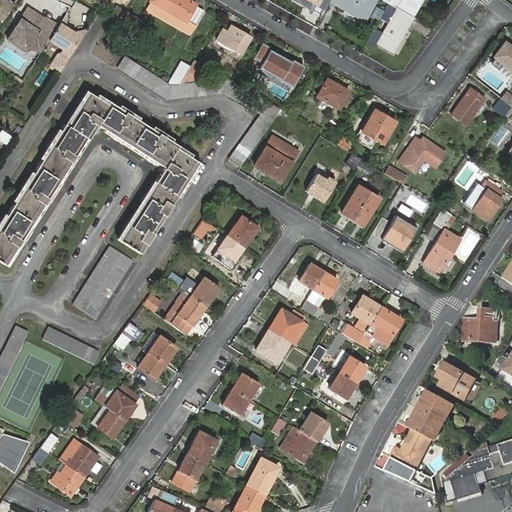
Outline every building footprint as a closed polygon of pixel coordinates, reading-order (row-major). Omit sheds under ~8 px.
[(12,0),(0,0),(0,17),(4,20),(15,2),(12,0)] [(159,5),(150,0),(145,9),(168,22),(172,14),(159,6),(159,5)] [(159,6),(172,14),(180,0),(150,0),(159,5),(159,6)] [(186,0),(180,0),(172,14),(186,22),(187,20),(195,25),(204,11),(195,6),(196,5),(186,0)] [(330,0),(330,1),(337,4),(365,20),(373,6),(376,0),(330,0)] [(382,0),(388,4),(397,9),(411,17),(420,0),(382,0)] [(404,29),(411,17),(397,9),(388,4),(381,17),(389,22),(382,34),(374,29),(368,40),(376,45),(377,43),(391,52),(404,29)] [(110,18),(120,23),(121,21),(126,13),(116,7),(110,18)] [(30,46),(41,53),(43,49),(49,40),(58,26),(47,18),(45,20),(28,9),(21,20),(22,21),(18,27),(17,26),(8,40),(26,52),(30,46)] [(141,20),(126,13),(121,21),(135,29),(141,20)] [(186,22),(172,14),(168,22),(190,35),(195,25),(187,20),(186,22)] [(68,58),(84,34),(78,30),(73,32),(72,33),(69,31),(70,30),(60,24),(58,26),(49,40),(63,50),(61,54),(68,58)] [(226,34),(221,31),(216,40),(240,55),(251,36),(231,25),(228,31),(226,34)] [(118,32),(113,29),(106,42),(118,50),(120,46),(113,42),(118,32)] [(262,43),(253,59),(261,63),(258,69),(291,88),(303,66),(292,60),(291,62),(275,53),(276,51),(262,43)] [(511,47),(506,44),(505,43),(495,57),(511,69),(511,47)] [(142,67),(125,56),(117,69),(166,100),(222,93),(259,114),(227,160),(239,167),(280,111),(269,103),(265,101),(261,98),(226,79),(192,83),(186,83),(170,85),(168,84),(144,68),(142,67)] [(186,83),(192,83),(202,65),(193,60),(190,67),(181,83),(180,84),(186,83)] [(172,78),(181,83),(190,67),(181,62),(172,78)] [(338,109),(347,94),(341,90),(342,88),(327,79),(317,96),(338,109)] [(460,106),(459,104),(451,114),(466,124),(484,99),(470,88),(461,100),(463,102),(460,106)] [(511,96),(506,92),(501,99),(510,106),(511,103),(511,96)] [(64,124),(51,143),(49,142),(46,147),(48,149),(24,186),(22,185),(19,190),(21,191),(0,223),(0,263),(5,266),(86,139),(89,141),(95,131),(99,133),(101,129),(160,167),(158,171),(162,174),(118,241),(139,255),(197,164),(192,160),(194,158),(188,154),(186,157),(176,150),(177,148),(166,140),(168,138),(161,134),(160,136),(132,119),(134,116),(128,112),(126,115),(110,104),(108,107),(98,100),(100,98),(93,94),(92,96),(87,93),(66,126),(64,124)] [(265,101),(269,103),(272,97),(264,93),(261,98),(265,101)] [(279,109),(281,110),(288,114),(289,114),(292,107),(296,102),(297,98),(288,93),(281,105),(279,109)] [(501,99),(500,98),(493,108),(503,116),(510,106),(501,99)] [(303,106),(296,102),(292,107),(289,114),(296,118),(303,106)] [(511,107),(510,106),(503,116),(511,123),(511,107)] [(382,144),(395,122),(389,118),(382,114),(383,112),(375,108),(372,113),(367,122),(362,132),(371,137),(375,140),(382,144)] [(371,137),(362,132),(357,141),(370,148),(375,140),(371,137)] [(341,136),(337,144),(347,150),(352,143),(341,136)] [(284,168),(286,170),(291,162),(284,158),(290,148),(271,137),(265,146),(254,165),(270,175),(277,179),(277,180),(284,168)] [(425,144),(421,141),(415,137),(404,155),(399,161),(415,172),(424,159),(435,167),(445,153),(427,140),(425,144)] [(290,148),(284,158),(291,162),(297,152),(290,148)] [(345,165),(354,170),(357,166),(361,159),(352,154),(345,165)] [(375,168),(361,159),(357,166),(371,175),(375,168)] [(388,166),(384,173),(399,183),(404,176),(388,166)] [(279,181),(286,170),(284,168),(277,180),(279,181)] [(323,202),(335,182),(327,177),(325,180),(316,174),(305,191),(323,202)] [(486,189),(479,198),(472,209),(486,219),(500,199),(497,196),(500,191),(485,180),(481,186),(486,189)] [(366,213),(369,215),(379,199),(358,186),(341,213),(359,224),(366,213)] [(475,195),(479,198),(486,189),(481,186),(475,195)] [(450,198),(441,192),(438,197),(446,203),(450,198)] [(409,194),(405,204),(423,211),(427,201),(409,194)] [(442,228),(450,214),(442,209),(433,222),(442,228)] [(362,226),(369,215),(366,213),(359,224),(362,226)] [(403,251),(416,228),(395,215),(383,235),(381,237),(391,244),(403,251)] [(226,236),(243,247),(257,227),(240,216),(226,236)] [(203,219),(195,230),(201,234),(209,223),(203,219)] [(442,228),(433,222),(431,226),(439,231),(442,228)] [(438,247),(434,244),(422,263),(434,270),(437,266),(439,263),(443,265),(450,254),(459,238),(443,229),(435,242),(439,244),(438,247)] [(226,236),(226,235),(211,256),(231,270),(237,262),(234,260),(243,247),(226,236)] [(110,247),(73,304),(96,319),(133,262),(110,247)] [(511,261),(501,277),(511,284),(511,261)] [(312,289),(323,272),(315,267),(309,263),(309,265),(299,280),(306,285),(312,289)] [(174,266),(167,276),(173,280),(179,272),(177,270),(178,269),(174,266)] [(331,277),(323,272),(312,289),(326,297),(336,281),(337,280),(331,277)] [(204,276),(191,296),(205,306),(213,295),(219,287),(217,286),(204,276)] [(299,296),(306,300),(312,289),(306,285),(299,296)] [(326,297),(312,289),(306,300),(310,303),(314,296),(323,302),(326,297)] [(185,335),(205,306),(191,296),(188,294),(184,292),(164,320),(185,335)] [(293,292),(288,300),(301,308),(306,300),(299,296),(293,292)] [(161,301),(151,294),(143,304),(154,312),(161,301)] [(371,322),(380,307),(370,300),(368,300),(362,296),(360,298),(351,313),(369,324),(371,322)] [(306,300),(301,308),(312,315),(317,307),(310,303),(306,300)] [(317,307),(312,315),(317,318),(322,309),(317,307)] [(400,319),(380,307),(371,322),(369,324),(365,331),(379,340),(385,344),(391,334),(400,319)] [(281,309),(268,329),(289,342),(302,321),(305,316),(293,310),(292,312),(290,314),(287,312),(281,309)] [(464,319),(462,341),(496,343),(498,321),(498,314),(498,311),(480,310),(479,320),(464,319)] [(302,321),(289,342),(295,345),(308,325),(302,321)] [(129,322),(121,333),(122,333),(130,338),(137,328),(129,322)] [(347,323),(341,333),(357,343),(361,337),(363,334),(347,323)] [(43,339),(94,364),(100,351),(49,326),(43,339)] [(15,328),(0,358),(0,387),(27,334),(15,328)] [(137,328),(130,338),(136,343),(143,333),(137,328)] [(289,342),(268,329),(256,350),(262,354),(265,355),(277,362),(289,342)] [(375,346),(379,340),(365,331),(363,334),(361,337),(369,342),(375,346)] [(121,333),(114,343),(122,349),(130,338),(122,333),(121,333)] [(159,336),(148,352),(164,363),(171,353),(170,352),(174,346),(159,336)] [(369,342),(361,337),(357,343),(365,348),(369,342)] [(148,352),(144,349),(143,351),(147,354),(138,367),(137,368),(152,378),(157,371),(158,372),(164,363),(148,352)] [(147,354),(143,351),(134,364),(138,367),(147,354)] [(511,354),(502,370),(511,376),(511,354)] [(311,355),(303,369),(311,374),(319,360),(311,355)] [(339,372),(355,382),(361,373),(360,372),(364,365),(349,356),(339,372)] [(111,366),(117,371),(121,365),(115,361),(111,366)] [(475,382),(448,366),(443,368),(439,374),(441,379),(443,381),(439,386),(464,401),(465,398),(474,384),(475,382)] [(350,392),(355,382),(339,372),(329,388),(344,398),(348,390),(350,392)] [(237,380),(232,389),(248,399),(258,383),(243,373),(238,381),(237,380)] [(95,382),(90,378),(85,384),(90,388),(95,382)] [(282,378),(277,385),(291,395),(295,388),(282,378)] [(121,382),(116,391),(135,404),(141,396),(121,382)] [(470,402),(479,387),(474,384),(465,398),(470,402)] [(248,399),(232,389),(226,398),(227,399),(223,406),(238,416),(248,399)] [(81,390),(75,398),(79,401),(85,393),(81,390)] [(116,391),(104,406),(109,410),(124,420),(127,415),(135,404),(116,391)] [(450,403),(428,391),(418,409),(407,428),(412,430),(430,439),(435,430),(439,433),(444,423),(449,414),(445,412),(450,403)] [(449,414),(454,405),(450,403),(445,412),(449,414)] [(75,427),(82,417),(71,409),(64,419),(75,427)] [(495,416),(500,421),(507,414),(503,409),(495,416)] [(118,428),(124,420),(109,410),(97,427),(109,436),(111,437),(118,428)] [(301,431),(316,440),(326,423),(310,413),(299,430),(301,431)] [(286,422),(279,417),(271,431),(278,435),(286,422)] [(305,458),(316,440),(301,431),(299,430),(293,426),(284,441),(280,448),(298,459),(300,455),(305,458)] [(430,439),(412,430),(401,451),(396,449),(391,458),(416,471),(416,470),(420,463),(431,440),(430,439)] [(431,440),(434,441),(439,433),(435,430),(430,439),(431,440)] [(191,443),(186,453),(204,463),(216,440),(198,431),(193,440),(191,443)] [(58,438),(50,433),(40,447),(48,452),(58,438)] [(252,433),(248,440),(260,447),(265,440),(252,433)] [(0,465),(12,474),(28,445),(3,437),(0,435),(0,465)] [(469,441),(472,444),(476,440),(479,438),(476,435),(469,441)] [(488,483),(498,480),(511,474),(511,440),(498,445),(491,447),(493,454),(491,454),(489,448),(480,451),(470,460),(462,467),(443,482),(449,504),(482,493),(480,485),(488,483)] [(66,465),(83,477),(98,456),(76,441),(68,452),(72,455),(66,465)] [(40,447),(29,463),(37,469),(48,452),(40,447)] [(204,463),(186,453),(181,463),(183,464),(179,471),(195,480),(204,463)] [(459,463),(462,467),(470,460),(467,457),(459,463)] [(260,458),(246,485),(264,494),(265,492),(269,485),(270,483),(278,467),(260,458)] [(385,470),(410,483),(416,471),(391,458),(385,470)] [(70,495),(83,477),(66,465),(59,475),(57,473),(51,481),(70,495)] [(236,469),(231,465),(226,473),(232,476),(236,469)] [(264,494),(246,485),(231,511),(254,511),(255,511),(259,504),(260,501),(264,494)] [(170,511),(172,508),(177,497),(162,490),(157,501),(153,499),(147,511),(170,511)] [(215,511),(223,499),(211,493),(202,508),(210,511),(215,511)]
